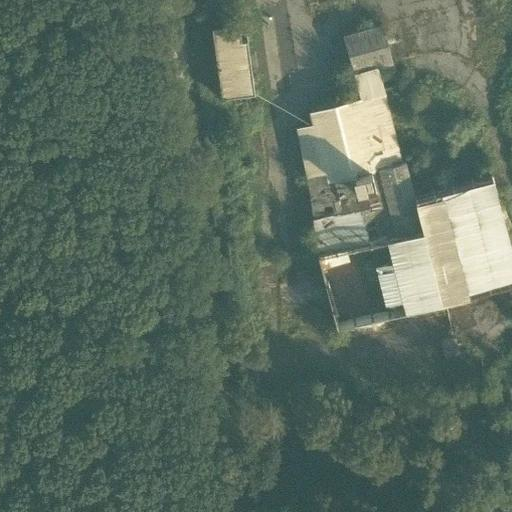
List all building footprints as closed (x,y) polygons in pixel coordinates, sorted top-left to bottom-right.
[(212,24),(222,94),(253,90),(245,35),(241,36),(238,20),(212,24)] [(343,33),(354,71),(378,65),(392,60),(381,22),(343,33)] [(354,71),(360,95),(384,88),(378,65),(354,71)] [(309,189),(317,252),(423,225),(414,190),(405,154),(401,155),(384,88),(360,95),(311,107),(315,123),(298,127),(309,189)] [(511,254),(490,171),(414,190),(423,225),(317,252),(336,324),(360,318),(511,279),(511,254)] [(508,285),(505,283),(501,284),(499,287),(499,291),(502,294),(506,295),(509,292),(510,288),(508,285)] [(504,307),(507,309),(510,308),(511,305),(511,302),(509,299),(506,299),(503,301),(502,304),(504,307)] [(459,353),(456,340),(441,343),(444,356),(459,353)]
